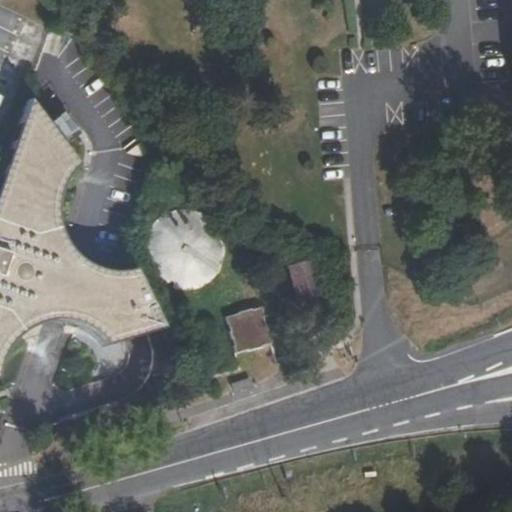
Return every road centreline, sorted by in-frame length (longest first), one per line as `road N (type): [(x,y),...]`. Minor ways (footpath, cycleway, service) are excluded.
road 1 (tertiary): [(0,508),(313,424)]
road 2 (tertiary): [(462,368),(313,424)]
